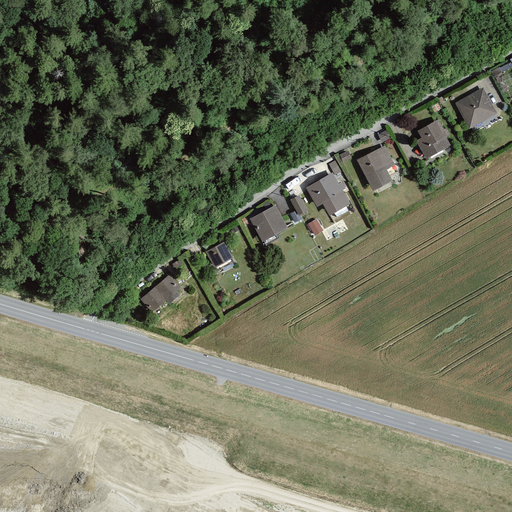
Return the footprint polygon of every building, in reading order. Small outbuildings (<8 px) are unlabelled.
[(486,92),(458,108),(473,133),(501,117),(486,92)] [(425,139),(417,143),(428,164),(454,151),(440,123),(422,132),(425,139)] [(387,149),(360,164),(378,196),(396,185),(390,175),(399,169),(387,149)] [(337,175),(308,190),(319,212),(326,208),(334,224),(356,212),(337,175)] [(302,200),(294,203),(301,221),(310,217),(302,200)] [(279,209),(252,223),(265,248),(292,234),(279,209)] [(310,222),(315,234),(324,230),(318,218),(310,222)] [(227,245),(208,254),(217,273),(237,264),(227,245)] [(172,277),(141,303),(155,319),(185,293),(172,277)]
